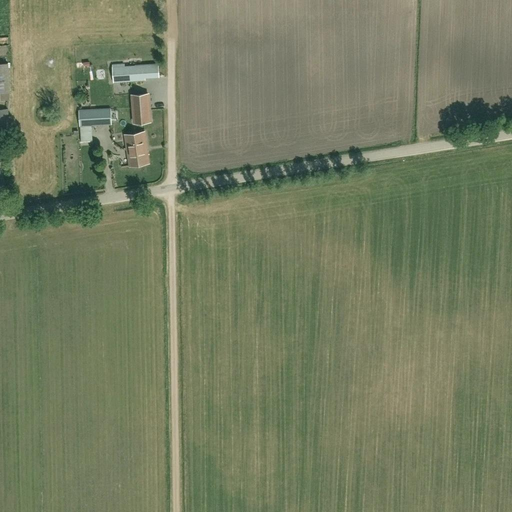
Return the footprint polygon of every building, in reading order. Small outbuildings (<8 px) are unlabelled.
[(0,63),(0,99),(9,100),(8,63),(0,63)] [(113,69),(114,83),(144,80),(143,78),(159,77),(158,66),(113,69)] [(149,94),(133,95),(135,122),(151,121),(149,94)] [(0,133),(9,133),(8,109),(0,109),(0,133)] [(79,111),(80,126),(111,124),(110,109),(80,111),(79,111)] [(129,166),(149,163),(144,132),(124,135),(129,166)]
